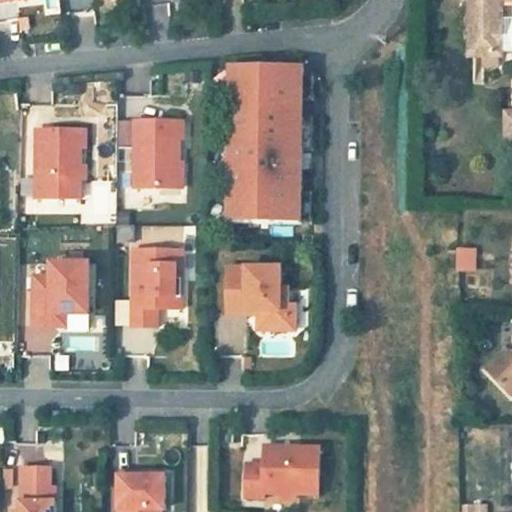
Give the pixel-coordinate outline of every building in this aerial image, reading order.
[(470,0),(471,57),(502,57),(502,0),(470,0)] [(229,225),(299,226),(300,194),(300,153),(301,124),(301,106),(301,82),(301,72),(231,71),(229,225)] [(301,106),(311,106),(312,82),(301,82),(301,106)] [(132,123),(131,190),(176,191),(177,141),(181,141),(181,124),(132,123)] [(300,153),(311,153),(311,124),(301,124),(300,153)] [(34,199),(79,200),(79,181),(80,168),(80,150),(85,150),(85,132),(35,131),(34,199)] [(299,226),(310,226),(310,194),(300,194),(299,226)] [(130,246),(130,232),(116,232),(115,233),(115,246),(115,248),(130,248),(130,246)] [(473,250),(462,251),(461,270),(474,270),(473,250)] [(461,270),(462,251),(438,253),(437,290),(462,291),(461,270)] [(131,252),(131,329),(156,329),(156,311),(181,311),(181,273),(177,273),(177,252),(131,252)] [(32,279),(32,328),(51,328),(51,316),(65,316),(88,316),(88,266),(50,266),(50,279),(32,279)] [(225,268),(225,315),(245,315),(245,311),(256,311),(256,315),(256,325),(285,325),(286,306),(286,288),(279,288),(279,268),(225,268)] [(256,325),(256,330),(294,330),(294,305),(286,306),(285,325),(256,325)] [(51,316),(51,328),(65,328),(65,316),(51,316)] [(128,352),(154,352),(154,331),(129,330),(128,352)] [(488,369),(511,395),(511,393),(511,351),(507,351),(488,369)] [(247,471),(247,497),(265,497),(265,492),(320,494),(322,448),(266,446),(265,464),(263,464),(247,471)] [(51,469),(21,469),(20,511),(55,511),(55,496),(50,496),(51,469)] [(118,476),(117,511),(156,511),(156,510),(164,510),(164,476),(118,476)]
